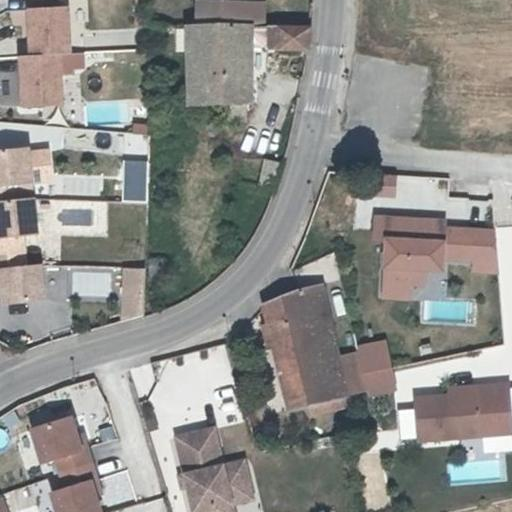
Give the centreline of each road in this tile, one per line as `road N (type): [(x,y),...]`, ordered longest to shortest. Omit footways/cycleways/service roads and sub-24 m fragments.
road 1 (tertiary): [(302,148),(278,246),(242,302),(2,388)]
road 2 (residential): [(302,148),(511,161)]
road 3 (tertiary): [(327,0),(302,148)]
